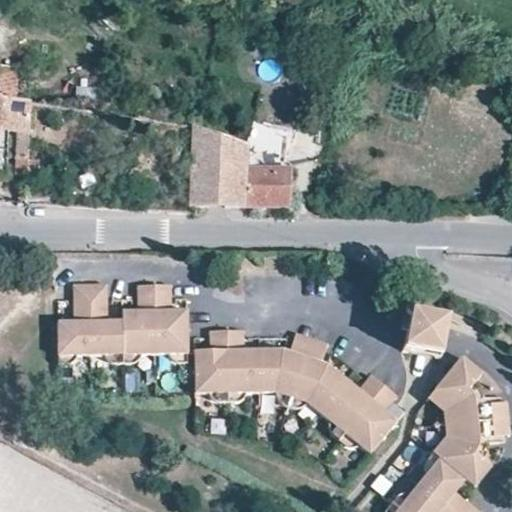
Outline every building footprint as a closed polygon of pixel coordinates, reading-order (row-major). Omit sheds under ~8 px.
[(28,136),(29,105),(6,103),(0,101),(0,99),(0,132),(14,134),(28,136)] [(253,121),(247,146),(245,170),(283,170),(285,162),(278,162),(289,133),(253,121)] [(289,209),(290,171),(283,170),(245,170),(247,146),(191,128),(188,208),(289,209)] [(285,162),(289,133),(278,162),(285,162)] [(28,136),(14,134),(14,160),(28,160),(28,157),(28,136)] [(27,176),(28,160),(14,160),(14,176),(27,176)] [(187,365),(186,312),(174,313),(170,313),(170,292),(137,292),(137,313),(133,313),(122,313),(122,323),(110,323),(106,323),(106,290),(89,290),(73,290),(74,323),(69,323),(57,323),(57,367),(67,366),(72,365),(75,361),(76,357),(104,357),(105,361),(107,363),(109,364),(112,365),(122,365),(135,365),(138,363),(140,360),(141,356),(169,356),(171,362),(173,363),(176,365),(187,365)] [(446,328),(447,321),(409,314),(402,352),(440,359),(445,333),(446,328)] [(327,344),(295,334),(294,339),(325,349),(327,344)] [(353,388),(327,367),(323,365),(320,364),(325,349),(294,339),(289,354),(285,352),(282,351),(247,351),(243,351),(243,337),(226,337),(210,337),(210,352),(206,352),(193,352),(193,395),(209,395),(210,399),(214,403),(216,404),(238,404),(243,401),(245,397),(246,395),(275,394),(275,400),(278,404),(293,410),(299,410),(303,408),(305,405),(330,424),(328,428),(328,431),(329,434),(330,437),(347,450),(353,450),(355,450),(358,447),(369,456),(396,423),(386,415),(384,413),(393,402),(367,381),(358,392),(353,388)] [(476,511),(454,494),(456,491),(464,481),(474,490),(491,469),(483,462),(474,455),(474,454),(475,453),(476,452),(476,450),(476,449),(477,447),(477,445),(478,444),(478,441),(478,440),(488,439),(505,438),(502,403),(485,405),(474,406),(474,404),(474,402),(473,401),(473,400),(472,399),(471,397),(471,396),(470,395),(469,394),(467,393),(475,384),(481,376),(461,358),(433,392),(451,407),(453,425),(454,441),(439,461),(431,455),(423,464),(423,469),(424,472),(426,474),(409,496),(405,494),(398,495),(383,511),(476,511)] [(367,381),(393,402),(396,398),(370,377),(367,381)] [(484,398),(482,394),(481,392),(475,384),(467,393),(469,394),(470,395),(471,396),(471,397),(472,399),(473,400),(473,401),(474,402),(474,404),(474,406),(485,405),(484,398)] [(453,425),(451,407),(433,392),(427,400),(443,413),(439,415),(437,418),(436,422),(436,427),(453,425)] [(510,437),(507,403),(502,403),(505,438),(510,437)] [(454,441),(453,425),(436,427),(436,429),(440,436),(444,439),(431,455),(439,461),(454,441)] [(485,458),(488,450),(489,447),(488,439),(478,440),(478,441),(478,444),(477,445),(477,447),(476,449),(476,450),(476,452),(475,453),(474,454),(474,455),(483,462),(485,458)]
